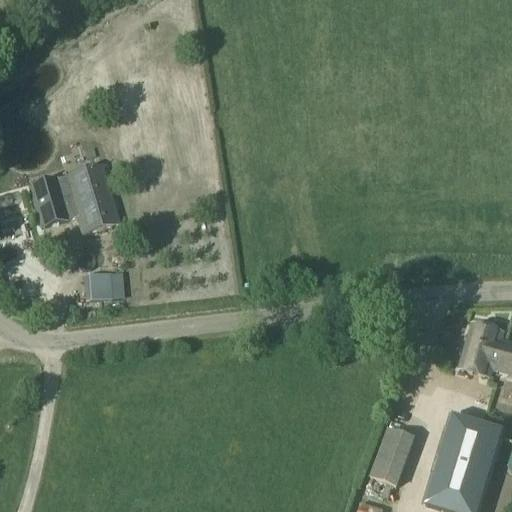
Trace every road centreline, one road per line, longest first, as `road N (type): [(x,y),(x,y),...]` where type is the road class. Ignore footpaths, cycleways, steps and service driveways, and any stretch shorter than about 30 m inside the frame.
road 1 (unclassified): [(511,301),(434,299),(59,350),(0,326)]
road 2 (unknown): [(26,511),(59,350)]
